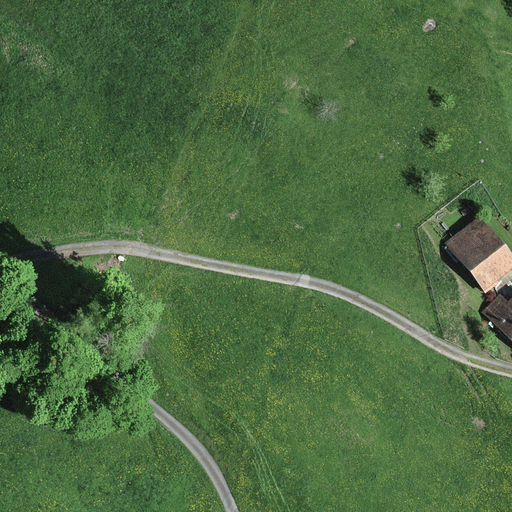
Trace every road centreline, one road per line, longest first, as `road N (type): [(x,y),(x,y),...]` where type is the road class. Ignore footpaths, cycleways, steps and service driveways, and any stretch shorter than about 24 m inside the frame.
road 1 (track): [(0,264),(121,247),(321,285),(461,357),(511,372)]
road 2 (track): [(0,283),(191,443),(233,511)]
